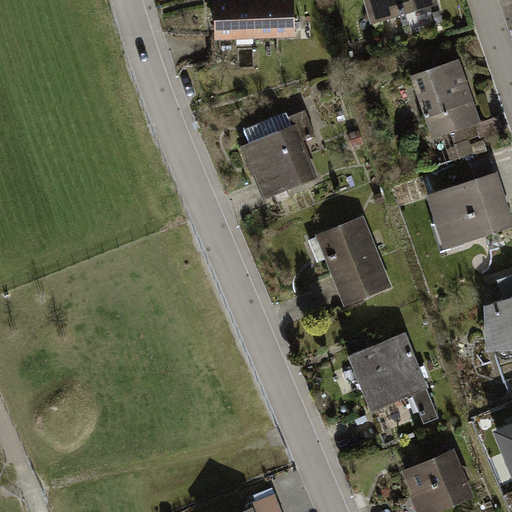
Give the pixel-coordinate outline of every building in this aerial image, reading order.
[(234,0),(235,2),(215,2),(216,43),(297,41),(296,0),(292,0),(267,0),(268,1),(253,2),(253,0),(234,0)] [(364,0),(372,26),(440,7),(438,0),(364,0)] [(461,63),(413,80),(434,140),(452,134),(483,124),(461,63)] [(483,124),(452,134),(456,145),(480,137),(481,141),(505,133),(500,118),(483,124)] [(296,127),(240,148),(262,203),(318,181),(296,127)] [(478,182),(428,198),(446,252),(480,240),(511,229),(511,215),(499,176),(495,177),(490,160),(473,166),(478,182)] [(362,213),(315,232),(343,304),(391,285),(362,213)] [(511,272),(496,278),(502,296),(511,292),(511,272)] [(511,292),(502,296),(482,303),(486,347),(510,345),(511,350),(511,292)] [(369,343),(347,351),(369,410),(412,394),(422,423),(439,417),(406,329),(369,343)] [(511,418),(491,427),(511,477),(511,418)] [(455,444),(402,467),(413,492),(410,493),(417,511),(433,511),(476,493),(455,444)]
